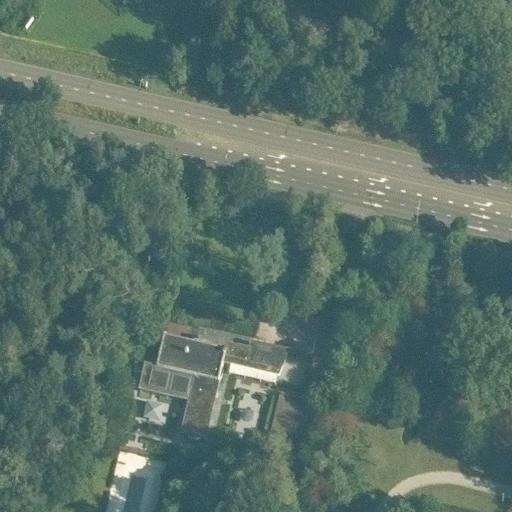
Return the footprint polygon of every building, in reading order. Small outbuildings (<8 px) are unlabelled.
[(200,346),(165,338),(158,370),(145,367),(139,392),(188,403),(181,433),(184,434),(183,439),(185,440),(187,442),(189,443),(192,444),(194,444),(196,444),(198,444),(200,443),(202,443),(203,438),(206,439),(223,366),(247,371),(247,370),(259,372),(264,348),(251,345),(250,351),(210,342),(210,343),(202,341),(200,346)] [(264,348),(259,372),(277,377),(278,377),(288,353),(264,348)] [(360,385),(346,382),(341,404),(355,407),(360,385)] [(280,396),(268,446),(293,452),(305,402),(280,396)] [(174,405),(148,400),(144,419),(170,425),(174,405)]
